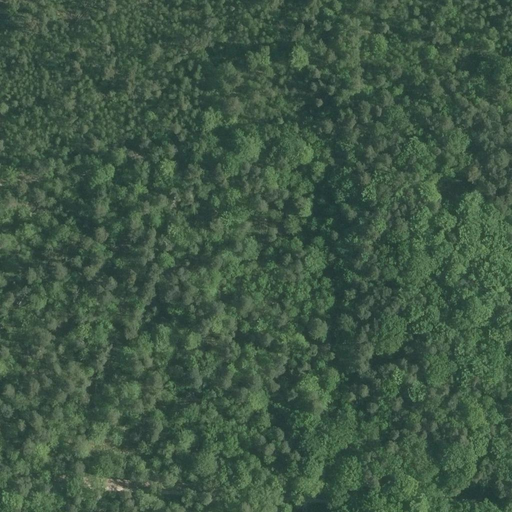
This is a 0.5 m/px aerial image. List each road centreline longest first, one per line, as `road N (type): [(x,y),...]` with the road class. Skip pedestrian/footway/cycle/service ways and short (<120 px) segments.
road 1 (track): [(511,77),(348,142),(0,187)]
road 2 (unclassified): [(511,507),(346,486),(0,471)]
road 3 (track): [(346,493),(348,142)]
